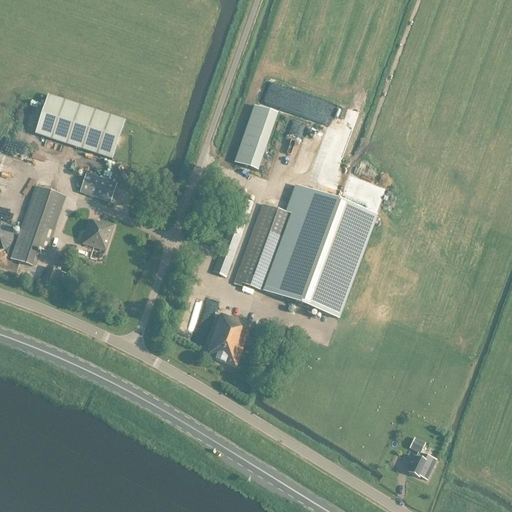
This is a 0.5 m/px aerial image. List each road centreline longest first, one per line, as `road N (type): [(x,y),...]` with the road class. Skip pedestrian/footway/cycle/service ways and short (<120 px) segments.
road 1 (unclassified): [(134,350),(259,0)]
road 2 (primary): [(325,511),(147,401),(0,336)]
road 3 (tertiary): [(401,511),(134,350)]
road 4 (tertiary): [(134,350),(0,294)]
